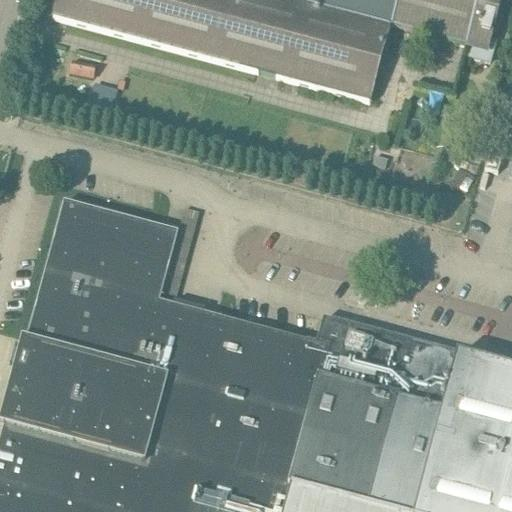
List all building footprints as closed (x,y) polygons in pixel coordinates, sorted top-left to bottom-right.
[(57,0),(52,21),(372,107),(392,29),(490,56),(503,0),(57,0)] [(72,63),(69,77),(82,80),(92,81),(93,82),(96,68),(72,63)] [(94,86),(88,111),(111,117),(118,92),(94,86)] [(479,105),(472,130),(489,135),(496,110),(479,105)] [(436,149),(432,165),(444,168),(448,152),(436,149)] [(459,172),(449,190),(458,194),(459,191),(466,195),(473,183),(466,179),(468,177),(459,172)] [(511,511),(511,372),(457,357),(413,346),(323,322),(316,348),(203,317),(172,309),(159,305),(162,297),(178,236),(64,205),(0,443),(0,511),(511,511)]
